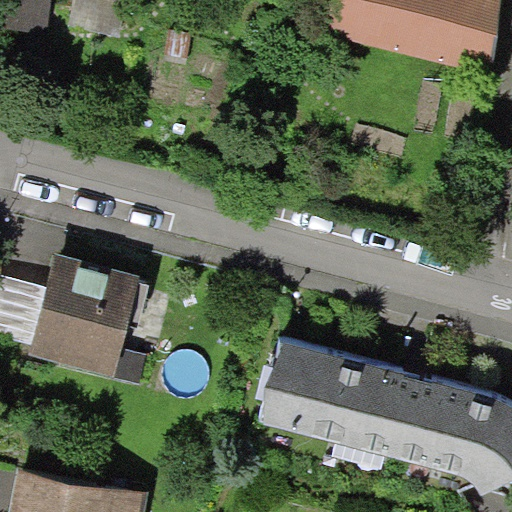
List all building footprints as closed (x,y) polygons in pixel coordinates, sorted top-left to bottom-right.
[(47,28),(49,0),(4,0),(2,24),(47,28)] [(333,0),(328,19),(492,58),(498,0),(333,0)] [(140,313),(150,277),(55,253),(48,283),(33,343),(114,363),(127,310),(140,313)] [(0,334),(33,343),(48,283),(0,271),(0,334)] [(280,334),(259,412),(492,473),(511,460),(511,400),(483,388),(433,374),(431,381),(402,373),(403,367),(280,334)] [(25,468),(16,511),(139,511),(144,490),(25,468)]
